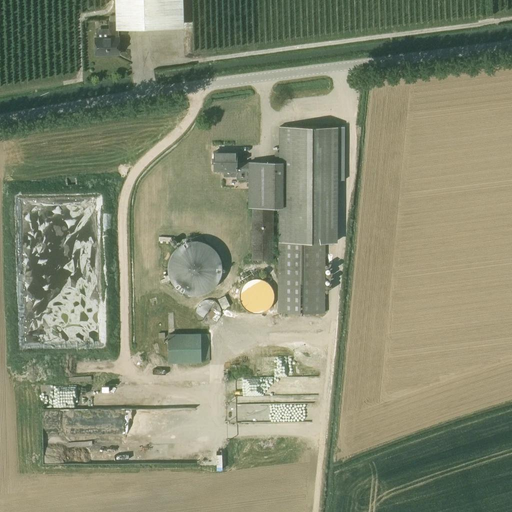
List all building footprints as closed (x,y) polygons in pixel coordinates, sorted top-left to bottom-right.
[(115,0),(116,21),(116,30),(117,30),(184,28),(182,0),(115,0)] [(116,30),(116,21),(109,21),(109,38),(95,38),(96,55),(119,54),(119,38),(117,38),(117,30),(116,30)] [(335,126),(279,126),(279,162),(249,162),(248,207),(252,207),(251,260),(273,260),(274,208),(278,208),(278,313),(325,313),(325,242),(335,242),(335,126)] [(236,152),(214,152),(214,171),(236,171),(236,152)] [(184,293),(186,294),(188,294),(190,295),(192,295),(194,295),(196,295),(197,295),(199,295),(201,295),(203,294),(205,294),(207,293),(208,292),(210,291),(212,290),(213,289),(215,287),(217,285),(218,284),(219,282),(220,281),(221,279),(221,277),(222,275),(223,273),(223,272),(223,270),(223,268),(223,266),(223,264),(223,262),(222,260),(222,259),(221,257),(220,256),(219,254),(218,252),(217,251),(216,249),(215,248),(212,246),(210,244),(208,243),(207,242),(205,242),(203,241),(200,240),(198,240),(196,240),(194,240),(193,240),(191,240),(189,241),(186,242),(184,242),(182,243),(180,245),(178,246),(176,248),(174,251),(173,252),(171,254),(171,255),(170,257),(169,259),(169,261),(168,263),(168,264),(168,266),(168,267),(168,269),(168,271),(168,272),(168,274),(169,275),(169,277),(170,279),(171,280),(172,283),(173,284),(174,286),(176,287),(177,288),(179,290),(181,291),(183,292),(184,293)] [(259,279),(256,279),(252,279),(248,281),(245,283),(242,286),(240,290),(240,291),(239,294),(239,297),(239,299),(240,302),(241,304),(242,306),(244,308),(245,310),(248,311),(249,312),(252,313),(253,313),(256,314),(261,313),(265,311),(269,309),(271,307),(273,303),(273,302),(274,300),(274,298),(274,293),(273,290),(272,289),(270,285),(268,283),(266,281),(264,280),(261,279),(259,279)] [(219,299),(223,309),(230,306),(226,296),(219,299)] [(219,305),(218,303),(216,302),(215,301),(213,301),(213,300),(211,300),(208,300),(206,300),(205,301),(204,301),(203,302),(201,303),(200,304),(199,305),(198,306),(198,308),(197,308),(197,309),(197,310),(197,311),(197,312),(197,313),(197,314),(197,315),(197,316),(198,317),(198,318),(199,319),(200,320),(201,321),(202,322),(203,323),(205,324),(206,324),(208,324),(210,324),(211,324),(213,324),(214,323),(215,323),(217,322),(218,321),(219,319),(220,318),(220,317),(221,316),(221,315),(221,314),(221,312),(221,311),(221,310),(221,309),(221,308),(220,307),(219,306),(219,305)] [(169,362),(209,361),(209,334),(168,335),(169,362)] [(307,395),(307,377),(284,377),(284,395),(307,395)] [(44,408),(71,408),(71,386),(44,386),(44,408)] [(228,423),(307,422),(306,402),(227,403),(228,423)]
